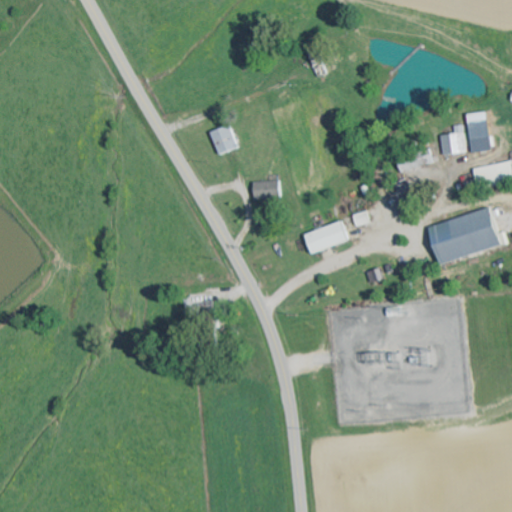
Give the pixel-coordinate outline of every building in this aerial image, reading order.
[(472,114),(475,153),(495,152),(493,113),(472,114)] [(242,149),(235,126),(215,132),(223,155),(242,149)] [(448,157),(472,153),(469,133),(445,137),(448,157)] [(404,172),(438,165),(434,148),(401,156),(404,172)] [(511,184),(511,163),(478,168),(481,188),(511,184)] [(257,180),(258,201),(285,200),(284,179),(257,180)] [(432,226),(442,264),(505,248),(495,210),(432,226)] [(308,236),(316,256),(353,241),(345,222),(308,236)]
